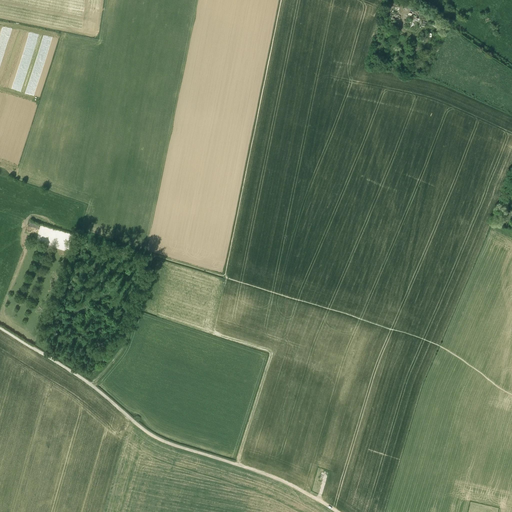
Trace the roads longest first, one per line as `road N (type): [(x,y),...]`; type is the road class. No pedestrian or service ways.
road 1 (track): [(337,511),(268,475),(155,437),(90,385)]
road 2 (track): [(90,385),(122,347),(153,255),(223,276)]
